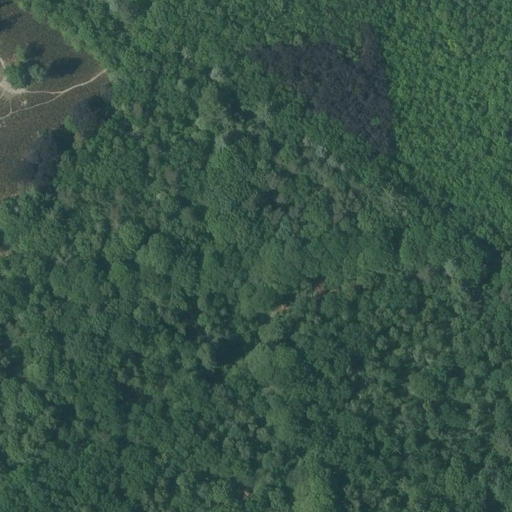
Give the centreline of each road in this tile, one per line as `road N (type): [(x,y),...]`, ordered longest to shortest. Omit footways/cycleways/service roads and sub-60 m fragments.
road 1 (track): [(437,249),(182,275)]
road 2 (track): [(229,221),(304,465)]
road 3 (track): [(182,275),(0,301)]
